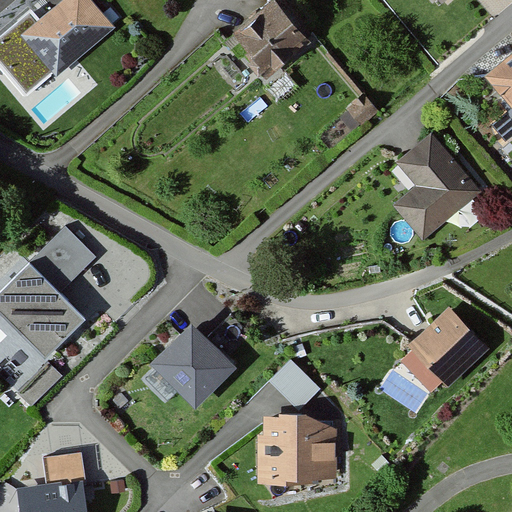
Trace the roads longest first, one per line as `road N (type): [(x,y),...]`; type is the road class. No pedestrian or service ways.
road 1 (residential): [(511,15),(214,265)]
road 2 (residential): [(197,259),(88,381),(81,403),(158,481),(149,511)]
road 3 (residential): [(511,234),(394,290),(307,315),(214,265)]
road 4 (residential): [(197,259),(0,147)]
road 5 (unknown): [(151,474),(246,389)]
